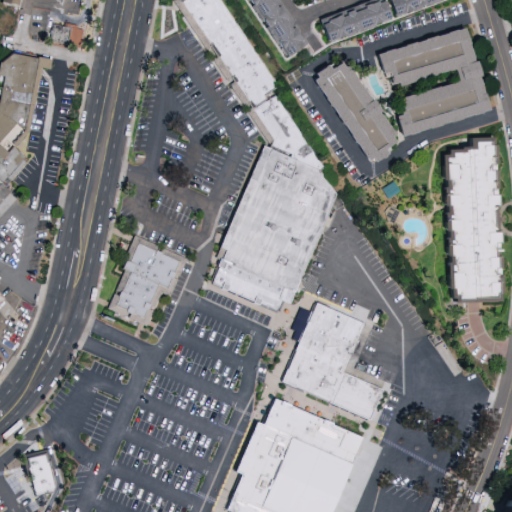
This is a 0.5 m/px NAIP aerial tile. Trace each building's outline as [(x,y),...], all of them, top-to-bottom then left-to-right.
[(326,174),(303,163),(273,150),(253,120),(242,104),(211,59),(180,13),(173,3),(178,0),(222,0),(241,29),(260,58),(284,95),(278,99),(292,119),(303,134),(329,172),(326,174)] [(246,0),(274,0),(302,44),(282,57),(246,0)] [(319,24),(379,0),(387,20),(327,44),(319,24)] [(387,0),(395,17),(439,0),(387,0)] [(80,28),(79,31),(85,31),(83,51),(59,47),(52,46),(53,27),(59,28),(67,30),(67,26),(80,28)] [(379,56),(458,33),(482,114),(401,137),(393,112),(395,111),(394,107),(399,106),(397,98),(451,82),(448,72),(389,89),(385,75),(379,56)] [(56,62),(54,72),(45,71),(35,121),(32,136),(16,148),(30,159),(26,164),(30,166),(17,183),(11,191),(1,183),(0,182),(0,115),(1,115),(7,80),(1,78),(4,65),(9,61),(15,56),(43,60),(56,62)] [(309,84),(315,80),(313,78),(323,71),(325,73),(338,64),(390,136),(384,140),(387,144),(379,150),(384,156),(372,165),(369,160),(366,162),(309,84)] [(450,302),(489,301),(484,144),(467,145),(467,151),(456,152),(456,154),(444,155),(444,159),(440,159),(444,291),(449,291),(450,302)] [(326,174),(330,180),(341,196),(323,241),(304,289),(301,296),(297,302),(294,306),(286,304),(281,315),(253,302),(244,298),(216,286),(231,251),(224,249),(227,242),(243,205),(253,180),(267,148),(303,164),(326,174)] [(146,242),(183,259),(189,262),(183,278),(173,301),(163,297),(161,303),(149,329),(136,324),(135,327),(122,323),(118,322),(120,316),(110,312),(114,304),(122,286),(126,278),(122,276),(116,274),(122,261),(128,247),(133,249),(136,242),(138,238),(146,242)] [(0,293),(1,294),(9,303),(7,305),(1,310),(0,310),(0,293)] [(374,423),(374,424),(371,423),(366,421),(305,394),(285,385),(294,363),(305,339),(320,304),(365,325),(366,326),(365,327),(352,362),(346,377),(366,385),(386,393),(374,423)] [(321,424),(360,440),(360,441),(350,467),(352,468),(346,484),(334,511),(222,511),(216,510),(226,485),(239,457),(252,426),(261,431),(264,424),(272,403),(299,415),(321,424)] [(54,492),(35,497),(26,459),(45,455),(54,492)] [(511,511),(511,508),(483,498),(478,511),(511,511)]
